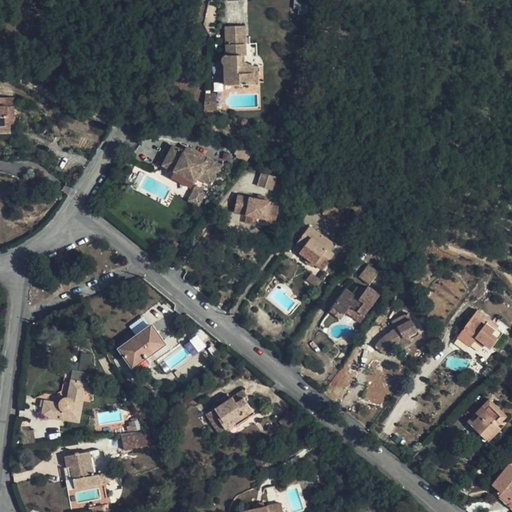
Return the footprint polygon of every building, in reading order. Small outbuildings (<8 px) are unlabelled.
[(254,22),(238,22),(238,51),(234,51),(231,52),(231,54),(231,56),(232,57),(232,78),(261,78),(261,62),(252,57),(250,57),(249,51),(254,51),(254,22)] [(223,88),(213,89),(213,102),(223,103),(223,88)] [(9,106),(15,106),(15,97),(0,97),(0,137),(1,138),(0,134),(11,134),(11,124),(7,124),(7,117),(9,117),(9,106)] [(7,124),(11,124),(15,124),(15,106),(9,106),(9,117),(7,117),(7,124)] [(196,158),(185,151),(174,145),(163,165),(175,172),(194,182),(195,183),(197,178),(211,185),(222,166),(199,153),(196,158)] [(196,158),(199,153),(187,147),(185,151),(196,158)] [(194,182),(175,172),(172,178),(191,187),(194,182)] [(259,185),(273,190),(278,178),(263,173),(259,185)] [(187,201),(200,206),(209,186),(196,180),(187,201)] [(239,194),(237,206),(248,209),(247,214),(268,218),(266,225),(276,227),(280,207),(271,205),(272,201),(266,200),(259,199),(239,194)] [(335,206),(331,203),(324,213),(338,223),(340,220),(345,213),(335,206)] [(310,226),(297,242),(303,247),(299,253),(308,258),(306,261),(313,267),(315,264),(323,270),(335,255),(331,251),(336,245),(310,226)] [(359,277),(370,285),(380,272),(369,264),(359,277)] [(423,273),(427,278),(432,273),(427,268),(423,273)] [(320,278),(323,281),(328,273),(326,271),(320,278)] [(323,281),(320,278),(312,272),(307,279),(317,288),(323,281)] [(347,288),(334,306),(344,314),(346,312),(350,306),(358,311),(359,310),(365,314),(380,295),(368,286),(364,291),(360,289),(356,295),(353,292),(347,288)] [(344,314),(334,306),(330,311),(340,319),(344,314)] [(350,306),(346,312),(359,322),(365,314),(359,310),(358,311),(350,306)] [(489,321),(491,319),(478,310),(458,337),(470,346),(475,340),(485,347),(487,344),(492,348),(502,336),(496,331),(498,328),(489,321)] [(393,332),(393,331),(388,334),(381,339),(375,347),(386,355),(390,349),(396,345),(400,342),(403,348),(422,337),(412,319),(409,312),(392,321),(395,328),(398,327),(399,329),(393,332)] [(489,321),(498,328),(500,326),(491,319),(489,321)] [(165,343),(152,325),(120,348),(133,367),(165,343)] [(198,335),(190,340),(197,352),(205,347),(198,335)] [(45,400),(43,415),(79,422),(86,383),(72,380),(69,397),(66,397),(64,398),(61,400),(60,403),(45,400)] [(243,412),(251,407),(245,398),(248,396),(244,389),(231,398),(228,394),(219,399),(222,404),(207,414),(219,433),(225,429),(234,423),(236,426),(248,418),(243,412)] [(491,399),(488,402),(506,419),(508,416),(491,399)] [(506,419),(488,402),(469,421),(490,442),(503,429),(499,426),(506,419)] [(255,413),(251,407),(243,412),(248,418),(255,413)] [(280,421),(288,430),(299,421),(291,412),(280,421)] [(138,430),(135,420),(129,422),(130,425),(127,426),(128,431),(138,430)] [(234,423),(225,429),(228,432),(236,426),(234,423)] [(24,445),(36,443),(34,431),(22,432),(24,445)] [(122,437),(124,449),(148,445),(146,433),(122,437)] [(78,478),(73,478),(75,489),(101,484),(100,474),(106,472),(104,468),(108,468),(105,450),(101,449),(65,456),(68,467),(75,466),(78,478)] [(511,464),(511,463),(494,485),(503,492),(501,496),(510,503),(511,500),(511,464)] [(75,466),(68,467),(64,468),(66,480),(73,478),(78,478),(75,466)] [(254,508),(240,511),(239,511),(283,511),(282,503),(275,486),(265,488),(269,505),(265,506),(254,508)]
